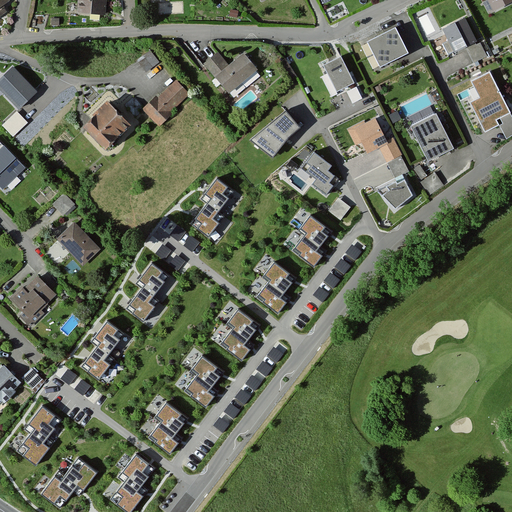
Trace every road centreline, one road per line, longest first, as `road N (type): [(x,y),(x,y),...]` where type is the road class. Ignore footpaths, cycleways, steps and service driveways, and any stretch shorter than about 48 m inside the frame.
road 1 (residential): [(511,150),(384,245),(178,511)]
road 2 (residential): [(129,31),(334,31),(399,0)]
